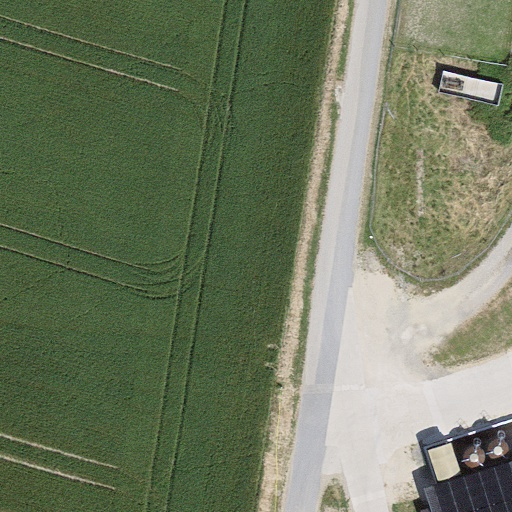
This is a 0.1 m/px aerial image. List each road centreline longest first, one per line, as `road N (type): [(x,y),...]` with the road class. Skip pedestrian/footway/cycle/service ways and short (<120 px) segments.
road 1 (unclassified): [(373,0),(330,347)]
road 2 (unclassified): [(330,347),(376,511)]
road 3 (unclassified): [(330,347),(309,511)]
